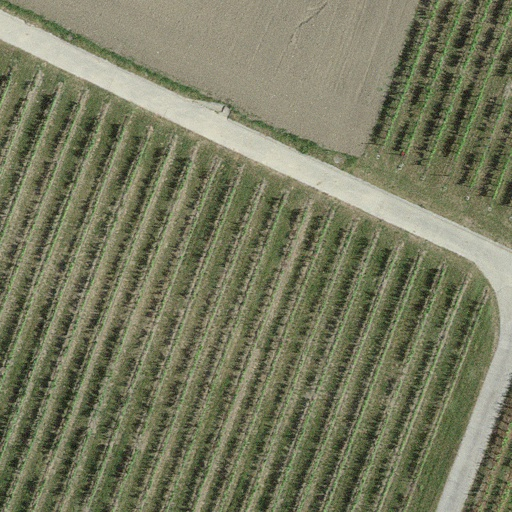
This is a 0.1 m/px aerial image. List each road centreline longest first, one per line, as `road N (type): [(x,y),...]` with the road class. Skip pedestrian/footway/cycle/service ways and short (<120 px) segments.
road 1 (track): [(0,27),(454,231),(492,255),(511,281)]
road 2 (track): [(511,347),(449,511)]
